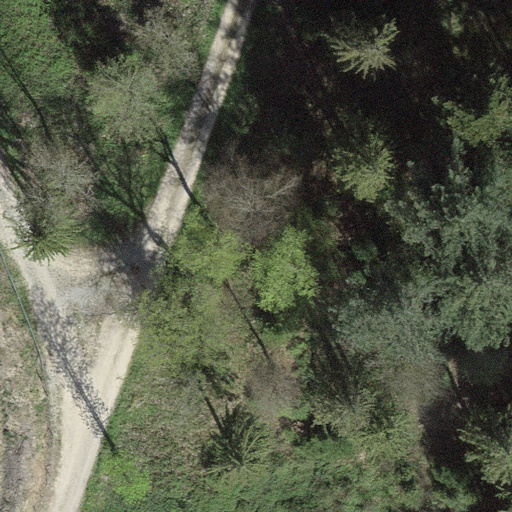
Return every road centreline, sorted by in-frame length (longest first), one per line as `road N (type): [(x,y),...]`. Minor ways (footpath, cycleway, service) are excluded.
road 1 (track): [(234,0),(52,511)]
road 2 (track): [(91,400),(0,162)]
